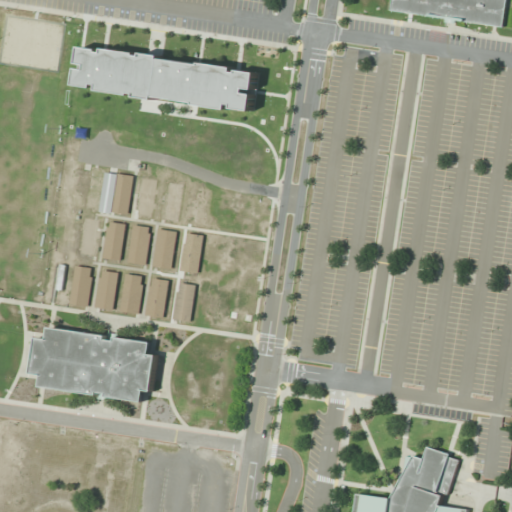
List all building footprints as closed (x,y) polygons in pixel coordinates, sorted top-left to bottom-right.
[(391,0),(506,0),(503,28),(455,20),(455,23),(444,21),(444,18),(390,10),(391,0)] [(83,48),(100,51),(100,53),(106,54),(106,50),(138,55),(138,57),(144,58),(144,55),(162,58),(161,60),(202,65),(202,64),(234,69),(233,72),(239,73),(239,72),(256,74),(251,111),(235,109),(235,105),(228,104),(227,109),(196,105),(197,103),(156,97),(155,100),(138,97),(139,95),(132,94),(132,96),(100,91),(101,85),(95,84),(94,88),(77,85),(79,70),(88,71),(89,65),(81,64),(83,48)] [(135,175),(91,169),(86,209),(130,215),(135,175)] [(134,215),(153,217),(158,180),(140,177),(134,215)] [(184,183),(166,182),(162,219),(180,221),(184,183)] [(102,218),(83,216),(79,255),(97,257),(102,218)] [(121,261),(127,223),(109,221),(104,259),(121,261)] [(147,265),(152,227),(134,225),(129,262),(147,265)] [(173,269),(178,231),(159,229),(154,266),(173,269)] [(93,267),(76,266),(73,304),(90,306),(93,267)] [(120,272),(102,270),(97,307),(114,310),(120,272)] [(122,311),(141,313),(145,275),(126,273),(122,311)] [(169,280),(152,278),(148,315),(165,317),(169,280)] [(106,334),(107,332),(118,333),(117,336),(152,341),(150,353),(158,354),(153,393),(143,391),(141,403),(107,398),(107,399),(98,398),(98,397),(42,388),(44,376),(31,374),(37,336),(47,337),(49,326),(106,334)] [(354,511),(357,492),(391,497),(403,474),(406,455),(413,457),(413,455),(424,459),(428,447),(450,454),(450,456),(459,459),(451,485),(447,484),(442,496),(444,496),(442,504),(468,508),(467,511),(354,511)] [(96,453),(78,450),(77,458),(62,456),(61,462),(41,459),(38,485),(56,487),(57,478),(74,480),(72,491),(91,493),(96,453)]
